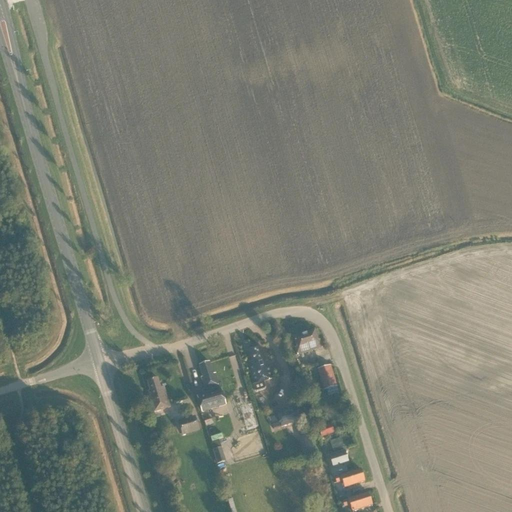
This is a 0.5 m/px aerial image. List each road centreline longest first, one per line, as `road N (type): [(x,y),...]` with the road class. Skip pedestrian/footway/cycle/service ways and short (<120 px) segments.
road 1 (unclassified): [(388,511),(321,320),(284,312),(99,362)]
road 2 (secondary): [(99,362),(0,18)]
road 3 (secondary): [(143,511),(99,362)]
